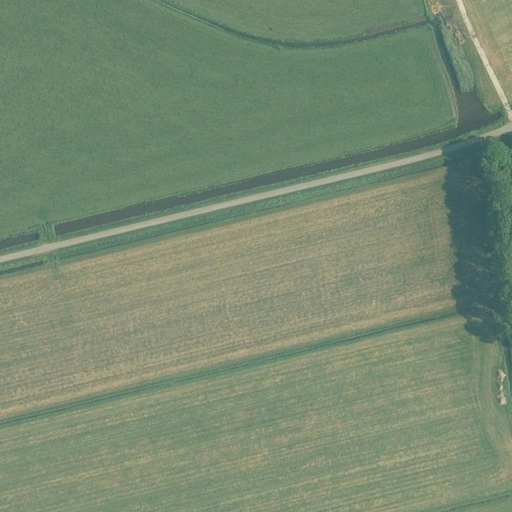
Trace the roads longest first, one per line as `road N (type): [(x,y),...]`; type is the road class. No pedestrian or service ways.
road 1 (unclassified): [(0,256),(439,150),(511,122)]
road 2 (track): [(460,0),(511,115)]
